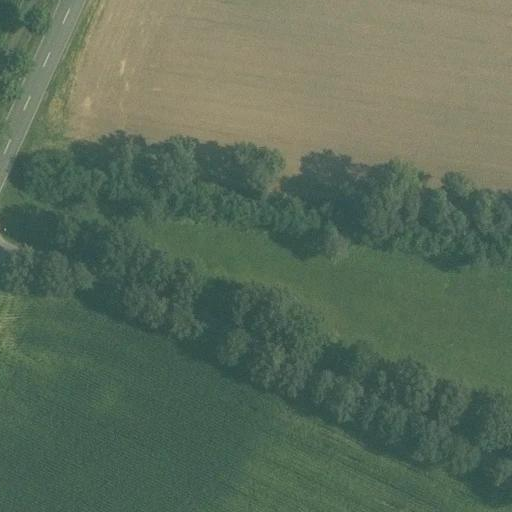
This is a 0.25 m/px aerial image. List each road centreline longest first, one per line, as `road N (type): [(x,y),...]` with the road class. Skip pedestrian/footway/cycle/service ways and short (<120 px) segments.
road 1 (unclassified): [(0,245),(133,292),(511,476)]
road 2 (tertiary): [(0,162),(73,0)]
